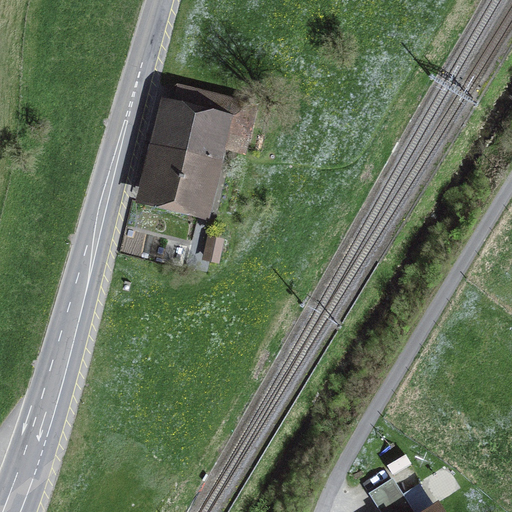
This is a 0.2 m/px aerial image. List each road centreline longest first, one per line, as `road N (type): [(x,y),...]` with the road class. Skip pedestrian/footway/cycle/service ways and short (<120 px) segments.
road 1 (tertiary): [(164,0),(14,511)]
road 2 (track): [(322,511),(511,185)]
